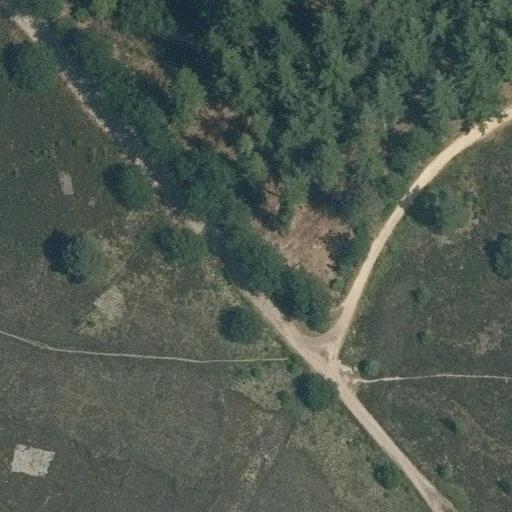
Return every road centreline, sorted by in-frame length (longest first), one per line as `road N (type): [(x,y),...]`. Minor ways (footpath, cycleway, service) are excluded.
road 1 (track): [(2,0),(322,368)]
road 2 (track): [(511,113),(444,158),(401,206),(322,368)]
road 3 (track): [(322,368),(443,511)]
